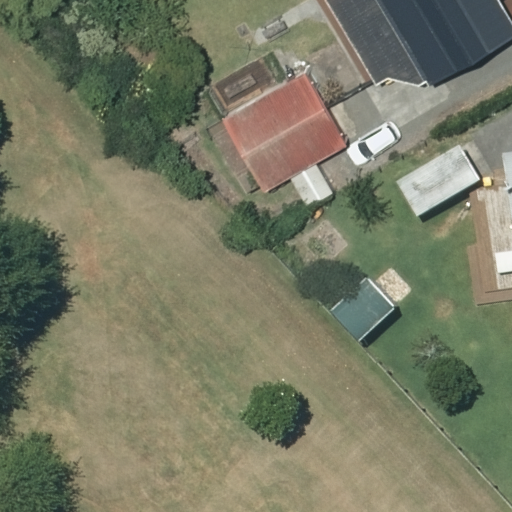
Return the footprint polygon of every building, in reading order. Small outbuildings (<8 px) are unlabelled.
[(376,0),(423,79),(511,27),(511,24),(497,0),(376,0)] [(300,68),(216,116),(258,189),(342,142),(300,68)] [(452,137),(390,174),(416,217),(478,181),(452,137)] [(511,153),(501,155),(511,229),(511,153)] [(365,279),(328,314),(356,344),(394,309),(365,279)]
